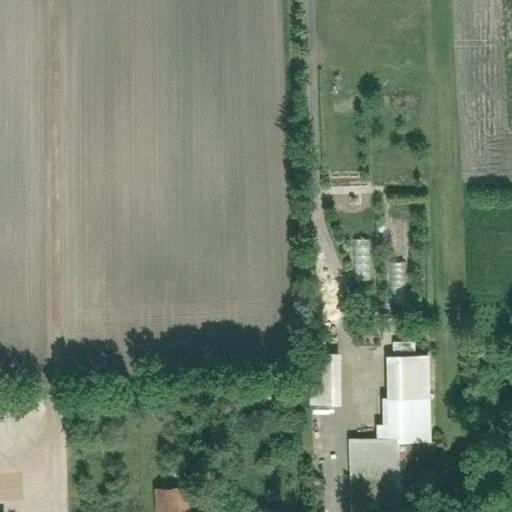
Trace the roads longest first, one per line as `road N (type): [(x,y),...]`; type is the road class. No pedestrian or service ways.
road 1 (track): [(54,451),(48,0)]
road 2 (track): [(306,0),(310,170)]
